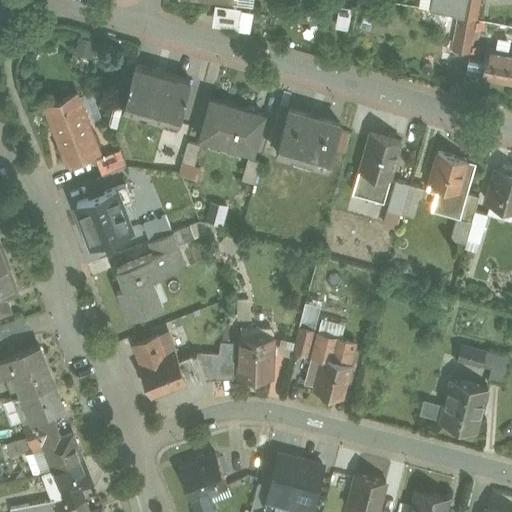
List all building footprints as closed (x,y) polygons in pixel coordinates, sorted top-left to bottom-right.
[(434,0),(433,8),(453,12),(462,14),(464,0),(434,0)] [(480,0),(464,0),(462,14),(478,17),(480,0)] [(237,26),(239,3),(213,1),(211,23),(237,26)] [(462,14),(453,12),(451,23),(460,24),(456,46),(472,49),(478,17),(462,14)] [(511,49),(491,45),(486,73),(511,77),(511,49)] [(480,74),(482,61),(467,58),(465,72),(480,74)] [(189,79),(136,63),(123,107),(177,122),(189,79)] [(72,93),(40,105),(62,161),(93,149),(72,93)] [(98,101),(86,106),(95,130),(97,129),(107,126),(98,101)] [(240,109),(212,101),(202,133),(253,148),(263,114),(241,108),(240,109)] [(341,121),(289,108),(278,152),(329,165),(341,121)] [(107,126),(97,129),(101,138),(111,135),(107,126)] [(401,141),(370,132),(354,191),(385,200),(401,141)] [(189,139),(183,161),(195,164),(201,143),(189,139)] [(122,147),(98,156),(104,172),(127,163),(122,147)] [(474,161),(438,151),(429,182),(442,185),(436,206),(459,213),(458,215),(473,219),(480,195),(466,191),(474,161)] [(262,162),(249,159),(244,180),(256,183),(262,162)] [(511,171),(498,168),(488,201),(511,208),(511,171)] [(410,182),(398,178),(389,208),(402,211),(410,182)] [(421,185),(410,182),(402,211),(413,214),(421,185)] [(118,186),(105,191),(104,189),(94,193),(93,195),(79,200),(95,240),(134,225),(118,186)] [(476,209),(468,236),(479,239),(487,213),(476,209)] [(190,222),(173,229),(179,244),(196,238),(190,222)] [(173,229),(150,239),(155,253),(171,247),(172,247),(179,244),(173,229)] [(0,242),(0,270),(9,267),(0,242)] [(155,253),(119,267),(126,285),(119,287),(130,317),(150,310),(148,304),(157,300),(149,279),(179,267),(172,247),(171,247),(155,253)] [(9,267),(0,270),(0,313),(12,309),(7,297),(19,292),(9,267)] [(321,305),(307,301),(301,324),(315,328),(321,305)] [(201,307),(175,316),(179,329),(192,325),(205,320),(201,307)] [(315,328),(301,324),(295,347),(309,351),(315,328)] [(164,337),(161,330),(135,341),(144,364),(142,365),(154,392),(187,379),(180,360),(200,352),(201,352),(192,325),(179,329),(181,334),(173,337),(172,335),(164,337)] [(356,341),(319,331),(314,353),(325,356),(317,386),(344,393),(352,361),(351,361),(356,341)] [(275,335),(242,334),(240,373),(273,375),(275,335)] [(219,352),(217,377),(232,378),(235,341),(220,340),(219,352)] [(40,343),(0,358),(0,360),(5,374),(15,370),(24,393),(55,381),(40,343)] [(486,349),(462,343),(458,357),(482,364),(486,349)] [(508,355),(486,349),(482,364),(491,366),(489,376),(502,379),(508,355)] [(200,352),(180,360),(187,379),(217,377),(219,352),(201,352),(200,352)] [(489,386),(455,377),(444,418),(478,428),(489,386)] [(55,381),(24,393),(33,416),(23,420),(29,434),(57,423),(54,413),(66,408),(55,381)] [(442,403),(425,398),(421,411),(438,416),(442,403)] [(74,431),(62,436),(57,423),(29,434),(35,450),(45,446),(54,468),(84,456),(74,431)] [(23,439),(8,443),(12,454),(26,450),(23,439)] [(216,451),(180,465),(191,495),(208,488),(227,481),(216,451)] [(282,452),(270,496),(311,507),(323,464),(282,452)] [(54,468),(44,472),(54,498),(59,509),(86,498),(81,486),(94,481),(84,456),(54,468)] [(377,511),(386,479),(358,472),(348,507),(368,511),(377,511)] [(208,488),(191,495),(197,511),(201,511),(215,507),(208,488)] [(445,511),(450,497),(417,488),(410,511),(445,511)] [(54,498),(12,506),(13,511),(43,511),(59,509),(54,498)] [(43,511),(105,511),(103,506),(91,510),(86,498),(59,509),(43,511)]
